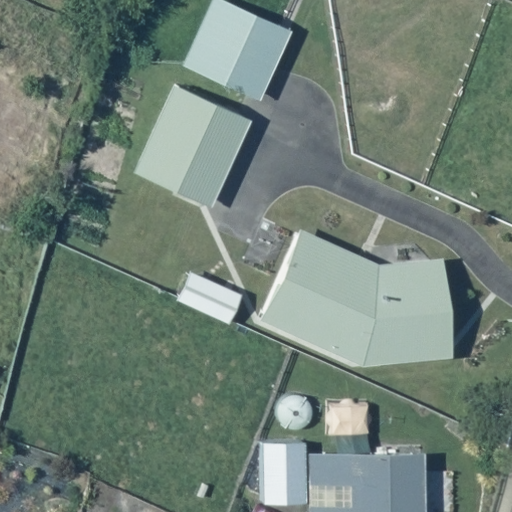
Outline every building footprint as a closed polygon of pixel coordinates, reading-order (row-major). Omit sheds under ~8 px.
[(224,0),(204,0),(178,58),(255,94),(286,29),(224,0)] [(167,81),(129,165),(206,200),(245,116),(167,81)] [(299,222),(255,314),(354,360),(447,352),(439,252),(368,258),(299,222)] [(187,263),(173,293),(228,318),(242,288),(187,263)] [(300,436),(254,437),(255,501),(301,501),(300,436)] [(422,511),(421,445),(307,447),(308,511),(422,511)]
